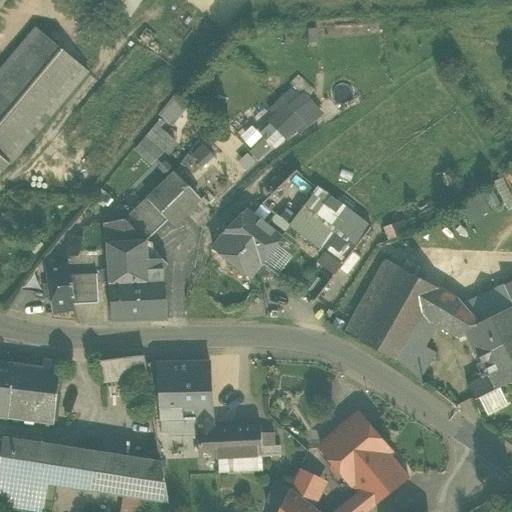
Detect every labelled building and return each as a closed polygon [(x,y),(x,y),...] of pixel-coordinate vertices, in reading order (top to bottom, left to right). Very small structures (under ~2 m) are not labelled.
[(142,0),(107,0),(105,3),(104,4),(126,21),(142,0)] [(36,29),(0,72),(0,156),(9,164),(87,71),(36,29)] [(285,103),(288,106),(300,94),(293,87),(281,98),(285,103)] [(300,94),(288,106),(305,123),(308,127),(323,113),(302,92),(300,94)] [(175,96),(159,116),(173,127),(188,107),(175,96)] [(270,122),(285,137),(293,129),(296,132),(305,123),(288,106),(285,103),(275,114),(276,116),(270,122)] [(134,151),(152,165),(176,141),(160,128),(165,122),(161,118),(134,151)] [(249,153),(257,161),(271,147),(263,139),(249,153)] [(203,145),(192,155),(202,167),(214,157),(203,145)] [(0,172),(9,164),(0,156),(0,172)] [(168,221),(195,195),(174,172),(146,198),(168,221)] [(511,208),(511,197),(502,178),(493,182),(507,211),(511,208)] [(289,226),(327,255),(342,265),(371,228),(318,187),(289,226)] [(500,205),(493,190),(483,195),(491,209),(500,205)] [(460,209),(470,224),(490,210),(480,196),(460,209)] [(123,220),(146,242),(168,221),(146,198),(123,220)] [(235,265),(252,276),(253,275),(261,263),(261,264),(276,245),(282,237),(281,236),(247,209),(236,220),(220,237),(221,238),(213,249),(235,265)] [(159,260),(147,261),(146,242),(123,220),(106,224),(109,270),(100,270),(101,284),(109,284),(111,321),(167,319),(164,282),(162,282),(162,270),(166,265),(159,260)] [(404,220),(383,228),(388,239),(408,232),(404,220)] [(69,236),(65,258),(68,258),(79,257),(82,238),(69,236)] [(289,255),(276,245),(261,264),(274,274),(289,255)] [(334,275),(342,265),(327,255),(320,264),(334,275)] [(345,333),(359,341),(400,267),(386,259),(345,333)] [(45,265),(52,314),(73,311),(74,311),(73,305),(72,299),(74,298),(72,284),(70,284),(69,276),(66,262),(65,262),(45,265)] [(437,287),(400,267),(359,341),(396,361),(420,317),(437,287)] [(72,299),(73,305),(98,304),(96,275),(71,276),(69,276),(70,284),(72,284),(74,298),(72,299)] [(511,281),(463,306),(457,309),(468,333),(483,364),(511,349),(511,281)] [(437,287),(420,317),(433,324),(442,329),(454,336),(457,338),(468,333),(457,309),(463,306),(458,300),(437,287)] [(421,343),(433,324),(420,317),(396,361),(420,380),(434,353),(421,343)] [(511,349),(483,364),(485,368),(496,389),(499,388),(511,381),(511,349)] [(144,356),(128,357),(130,380),(148,378),(145,363),(144,356)] [(101,383),(130,380),(128,357),(98,361),(98,362),(101,383)] [(0,418),(53,425),(60,371),(59,371),(60,361),(43,360),(42,368),(0,362),(0,418)] [(160,420),(197,419),(213,418),(210,362),(157,363),(160,420)] [(160,420),(157,363),(145,363),(148,378),(157,433),(161,432),(160,420)] [(479,398),(496,389),(485,368),(478,371),(481,377),(467,384),(475,400),(479,398)] [(488,415),(507,405),(499,388),(496,389),(479,398),(488,415)] [(359,495),(374,506),(409,478),(387,451),(388,450),(359,416),(321,449),(359,495)] [(213,423),(213,418),(197,419),(197,431),(199,458),(215,457),(214,429),(213,423)] [(197,419),(160,420),(161,432),(169,432),(172,436),(189,435),(192,431),(197,431),(197,419)] [(260,426),(214,429),(215,457),(217,457),(262,455),(261,447),(261,433),(260,426)] [(0,456),(0,504),(48,511),(52,511),(56,485),(168,502),(161,464),(3,439),(0,453),(0,456)] [(270,457),(280,457),(279,446),(269,446),(261,447),(262,455),(262,457),(270,457)] [(262,455),(217,457),(218,474),(263,472),(262,457),(262,455)] [(289,489),(310,506),(323,488),(297,472),(289,488),(289,489)] [(266,503),(279,509),(289,489),(289,488),(277,481),(266,503)] [(317,511),(310,506),(289,489),(279,509),(277,511),(317,511)] [(350,503),(357,511),(366,511),(374,506),(359,495),(350,503)] [(357,511),(350,503),(337,511),(357,511)]
